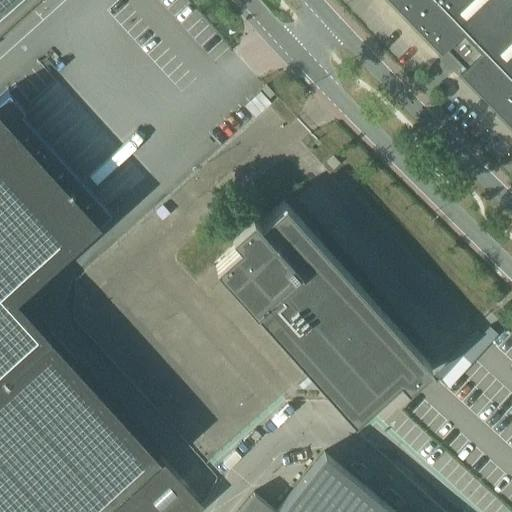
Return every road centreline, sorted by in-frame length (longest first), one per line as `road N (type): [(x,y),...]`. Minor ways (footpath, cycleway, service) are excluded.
road 1 (unclassified): [(299,55),(511,272)]
road 2 (unclassified): [(511,203),(331,24)]
